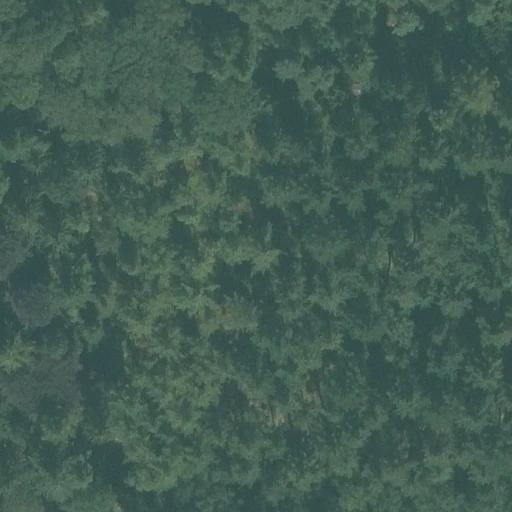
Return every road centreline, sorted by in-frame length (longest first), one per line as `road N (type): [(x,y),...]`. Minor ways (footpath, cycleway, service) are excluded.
road 1 (track): [(0,109),(511,84)]
road 2 (track): [(0,240),(111,511)]
